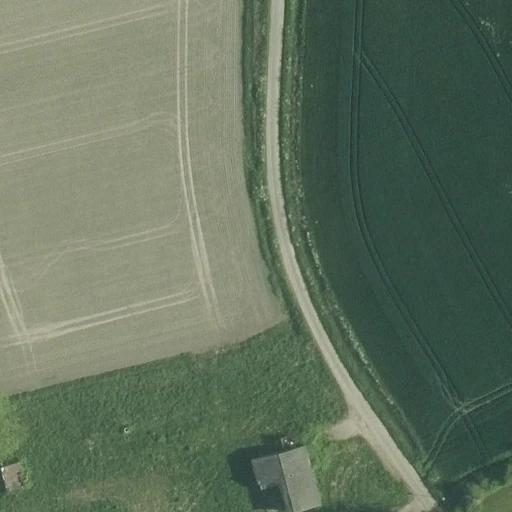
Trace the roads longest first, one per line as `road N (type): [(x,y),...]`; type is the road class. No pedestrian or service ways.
road 1 (residential): [(443,511),(308,316),(277,215)]
road 2 (unclassified): [(277,215),(275,0)]
